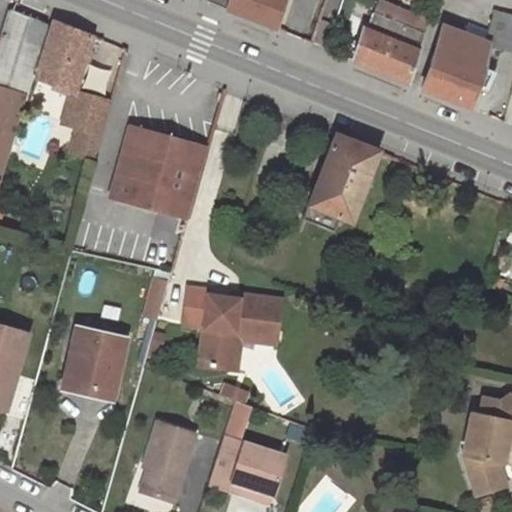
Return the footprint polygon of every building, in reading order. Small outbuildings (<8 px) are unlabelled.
[(227,8),(229,0),(206,0),(227,8)] [(229,0),(227,8),(276,28),(283,0),(229,0)] [(489,43),(497,11),(474,4),(471,13),(463,10),(459,22),(460,23),(459,27),(466,29),(464,34),(467,36),(489,43)] [(47,25),(10,9),(0,39),(0,84),(26,93),(30,77),(47,25)] [(511,50),(511,14),(497,11),(489,43),(489,45),(511,50)] [(353,60),(409,82),(423,32),(396,21),(398,15),(391,12),(388,18),(373,12),(366,29),(363,28),(353,60)] [(399,12),(398,15),(396,21),(423,32),(426,22),(399,12)] [(94,35),(54,18),(35,76),(71,91),(75,92),(94,35)] [(460,23),(459,22),(452,20),(449,29),(464,34),(466,29),(459,27),(460,23)] [(464,34),(449,29),(442,26),(433,55),(458,64),(467,36),(464,34)] [(489,45),(489,43),(467,36),(458,64),(433,55),(422,87),(470,107),(489,45)] [(0,84),(0,173),(11,139),(26,93),(0,84)] [(75,92),(71,91),(62,122),(77,126),(86,95),(75,92)] [(94,160),(111,101),(86,95),(77,126),(69,152),(94,160)] [(187,217),(207,148),(130,126),(110,196),(187,217)] [(335,132),(334,134),(308,204),(339,217),(350,221),(378,149),(335,132)] [(0,223),(8,193),(0,189),(0,223)] [(339,217),(308,204),(302,219),(333,231),(339,217)] [(199,364),(228,368),(233,330),(276,335),(280,298),(237,294),(237,299),(206,296),(207,290),(188,288),(184,325),(203,327),(199,364)] [(27,333),(0,325),(0,406),(6,408),(27,333)] [(63,388),(91,395),(93,390),(114,395),(127,336),(76,326),(63,388)] [(275,343),(276,335),(233,330),(228,368),(239,369),(242,340),(275,343)] [(112,400),(114,395),(93,390),(91,395),(112,400)] [(471,411),(464,450),(504,458),(510,433),(511,423),(511,399),(509,395),(496,404),(482,400),(479,413),(471,411)] [(248,405),(235,400),(231,413),(244,418),(248,405)] [(231,413),(223,436),(236,441),(244,418),(231,413)] [(195,434),(157,421),(145,460),(149,461),(141,489),(174,500),(195,434)] [(236,441),(223,436),(208,483),(231,490),(232,483),(272,497),(285,456),(236,441)] [(464,450),(463,457),(476,493),(505,483),(497,462),(503,461),(504,458),(464,450)] [(270,503),(272,497),(232,483),(231,490),(270,503)]
